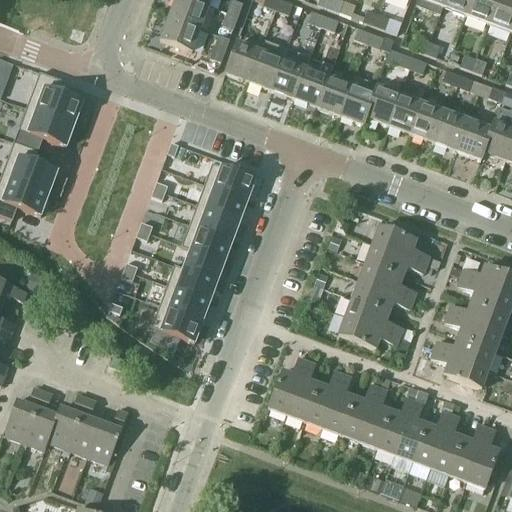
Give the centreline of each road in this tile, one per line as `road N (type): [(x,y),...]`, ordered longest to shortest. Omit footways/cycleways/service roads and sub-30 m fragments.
road 1 (residential): [(511,424),(244,325)]
road 2 (residential): [(306,153),(96,77)]
road 3 (residential): [(306,153),(511,231)]
road 4 (residential): [(0,419),(22,360),(145,404)]
road 5 (residential): [(244,325),(306,153)]
